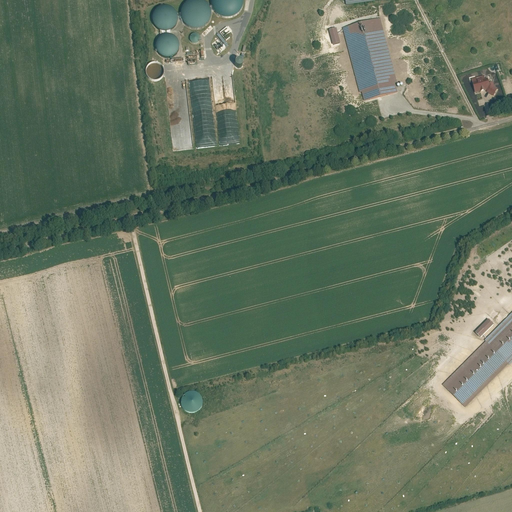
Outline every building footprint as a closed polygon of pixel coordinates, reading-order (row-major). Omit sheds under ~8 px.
[(202,10),(202,1),(198,0),(190,0),(184,0),(181,9),(181,11),(183,12),(182,15),(183,26),(192,29),(204,28),(209,14),(209,13),(202,10)] [(172,14),(170,8),(162,6),(152,10),(150,17),(155,18),(155,20),(154,25),(156,30),(163,31),(173,28),(174,23),(173,20),(171,19),(172,14)] [(382,18),(344,28),(360,92),(362,92),(365,101),(398,93),(396,83),(398,82),(382,18)] [(227,45),(222,37),(230,32),(226,26),(223,29),(220,24),(213,28),(215,30),(216,29),(219,34),(217,35),(220,40),(213,44),(218,51),(227,45)] [(337,29),(330,31),(334,45),(341,43),(337,29)] [(191,44),(200,41),(197,33),(188,36),(191,44)] [(172,48),(162,48),(162,51),(157,51),(157,57),(175,57),(175,50),(172,49),(172,48)] [(197,55),(193,55),(193,53),(185,53),(186,60),(193,60),(193,64),(198,64),(197,55)] [(147,74),(152,82),(163,74),(155,62),(145,69),(148,73),(147,74)] [(486,80),(473,84),(476,94),(488,90),(495,88),(495,87),(493,79),(486,80)] [(487,92),(495,97),(499,89),(495,87),(495,88),(488,90),(487,92)] [(511,315),(442,384),(466,408),(511,363),(511,315)] [(489,320),(476,333),(481,339),(495,325),(489,320)] [(193,398),(193,393),(181,392),(180,412),(199,413),(199,403),(197,403),(197,404),(188,403),(189,398),(193,398)]
